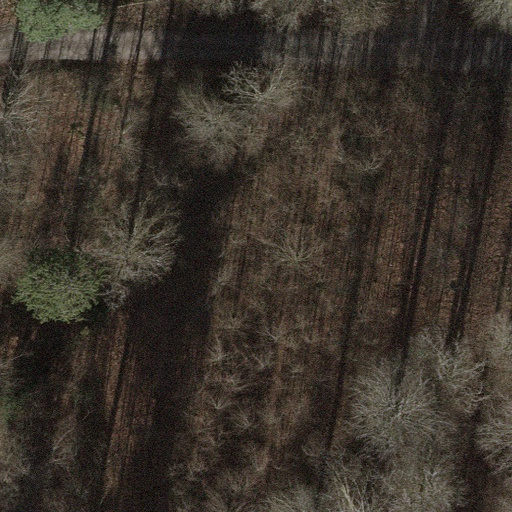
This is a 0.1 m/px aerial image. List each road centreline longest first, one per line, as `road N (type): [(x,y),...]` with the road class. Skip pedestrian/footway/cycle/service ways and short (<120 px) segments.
road 1 (track): [(435,0),(380,55),(156,228),(0,363)]
road 2 (track): [(0,52),(232,43),(380,55),(511,48)]
